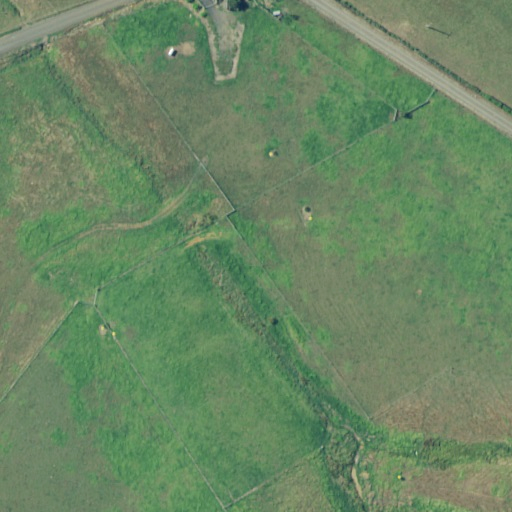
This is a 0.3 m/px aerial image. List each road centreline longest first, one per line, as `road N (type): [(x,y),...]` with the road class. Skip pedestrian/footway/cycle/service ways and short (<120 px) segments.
road 1 (unknown): [(334,0),(511,117)]
road 2 (unclassified): [(114,0),(0,45)]
